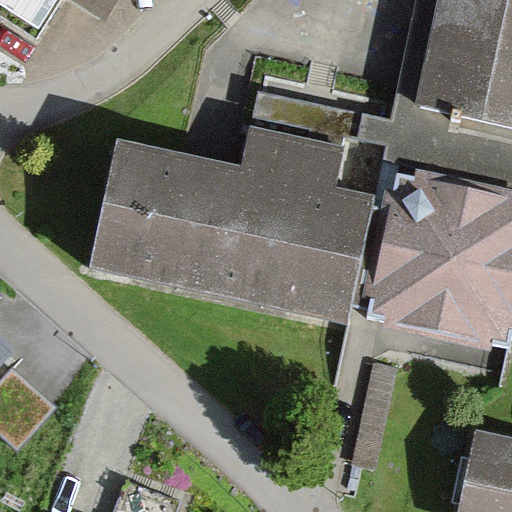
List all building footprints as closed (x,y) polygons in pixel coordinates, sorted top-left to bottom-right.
[(67,0),(103,22),(116,0),(67,0)] [(511,0),(432,0),(411,106),(511,126),(511,0)] [(374,193),(111,142),(84,277),(347,329),(374,193)] [(511,186),(397,160),(360,323),(511,357),(511,186)] [(0,381),(20,359),(0,342),(0,381)] [(511,511),(511,435),(474,427),(455,511),(511,511)]
